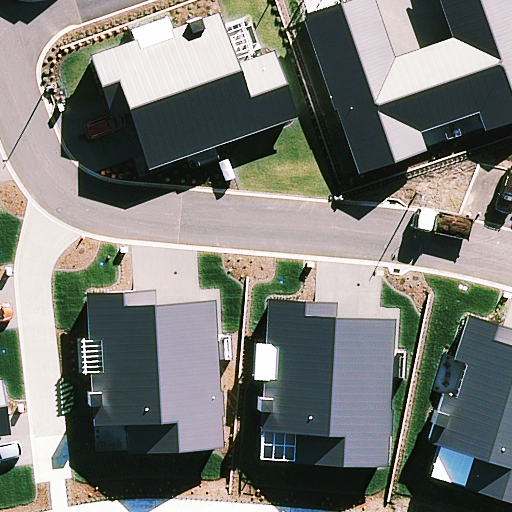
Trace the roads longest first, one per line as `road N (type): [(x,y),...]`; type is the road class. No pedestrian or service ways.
road 1 (residential): [(511,262),(397,231),(74,202)]
road 2 (residential): [(74,202),(36,246),(31,270),(54,466)]
road 3 (residential): [(74,202),(50,181),(0,61)]
